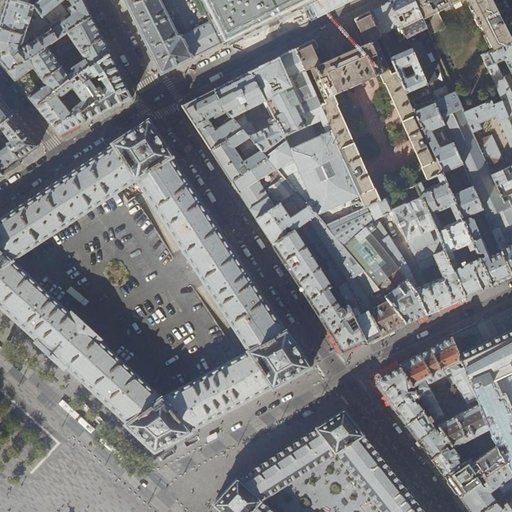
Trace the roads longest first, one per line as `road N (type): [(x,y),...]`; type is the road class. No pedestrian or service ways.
road 1 (residential): [(322,351),(155,98)]
road 2 (residential): [(155,98),(348,0)]
road 3 (residential): [(451,511),(372,412)]
